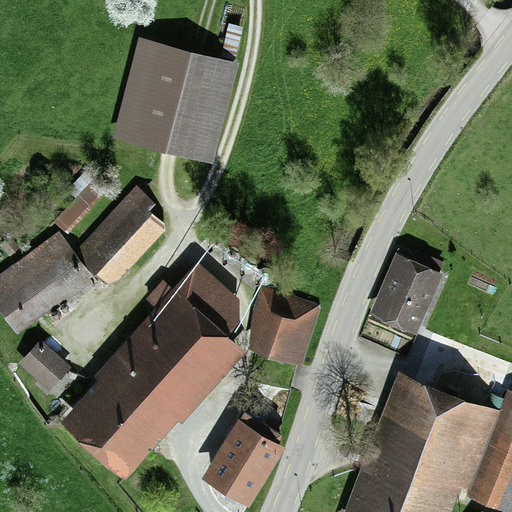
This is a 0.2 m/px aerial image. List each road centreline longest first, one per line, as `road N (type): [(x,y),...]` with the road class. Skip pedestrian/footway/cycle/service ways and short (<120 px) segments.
road 1 (track): [(214,511),(201,490),(197,450),(253,313),(249,296),(190,228),(243,91),(254,0)]
road 2 (residential): [(511,38),(432,145),(375,250),(280,511)]
road 3 (track): [(334,353),(511,375)]
